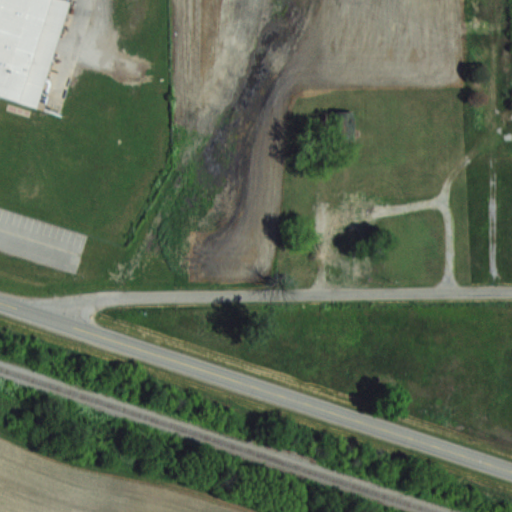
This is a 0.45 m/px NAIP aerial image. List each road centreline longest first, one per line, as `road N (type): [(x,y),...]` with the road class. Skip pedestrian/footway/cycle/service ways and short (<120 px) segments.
road 1 (secondary): [(511,468),(0,299)]
road 2 (residential): [(46,315),(70,302),(130,295),(511,289)]
